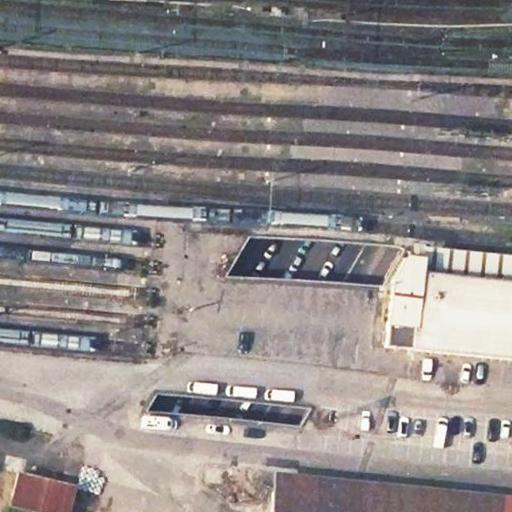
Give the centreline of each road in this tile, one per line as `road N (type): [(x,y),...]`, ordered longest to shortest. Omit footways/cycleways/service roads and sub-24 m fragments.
road 1 (tertiary): [(401,0),(363,100),(281,255),(128,511)]
road 2 (tertiary): [(203,511),(457,107),(511,37)]
